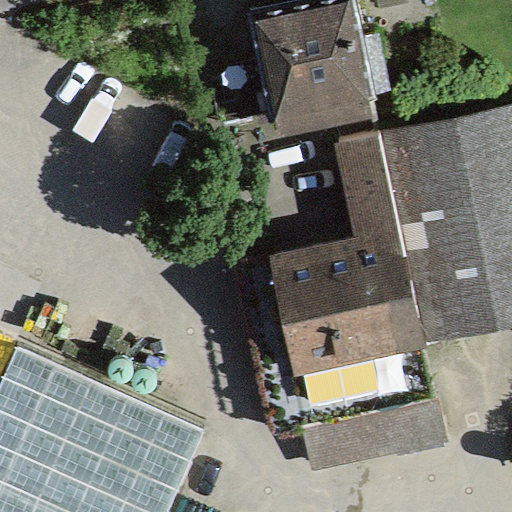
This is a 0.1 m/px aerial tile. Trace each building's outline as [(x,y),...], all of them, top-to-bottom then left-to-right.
[(302,0),(250,11),(271,112),(372,91),(353,0),(302,0)] [(511,100),(380,130),(401,223),(422,331),(511,313),(511,100)] [(401,223),(380,130),(379,124),(346,132),(368,230),(401,223)] [(422,331),(401,223),(368,230),(281,249),(302,356),(422,331)] [(445,431),(422,331),(302,356),(281,249),(243,258),(281,424),(308,418),(318,460),(445,431)] [(0,380),(0,511),(168,511),(166,511),(205,424),(19,339),(0,380)]
